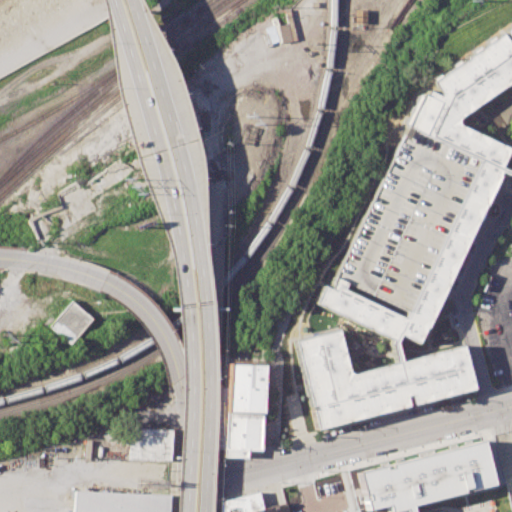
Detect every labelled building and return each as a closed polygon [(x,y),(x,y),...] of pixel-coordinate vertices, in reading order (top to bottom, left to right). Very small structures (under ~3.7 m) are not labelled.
[(267,16),(277,43),(279,41),(279,42),(294,38),(286,7),(281,9),(284,21),(276,23),(272,15),(267,16)] [(354,9),(365,9),(365,23),(353,23),(354,9)] [(429,81),(511,22),(511,87),(509,83),(504,82),(455,119),(456,124),(506,148),(498,166),(496,170),(417,344),(397,335),(394,342),(399,360),(461,345),(472,389),(315,429),(293,340),(336,329),(346,371),(351,373),(394,362),(389,343),(390,339),(313,302),(321,286),(326,288),(332,276),(403,312),(476,159),(404,125),(418,94),(422,95),(424,90),(436,95),(437,92),(429,81)] [(404,125),(332,276),(403,312),(476,159),(404,125)] [(48,324),(70,299),(91,319),(68,345),(48,324)] [(226,361),(262,362),(259,449),(246,449),(246,452),(223,451),(226,361)] [(166,458),(167,428),(125,427),(124,456),(166,458)] [(511,511),(511,428),(492,434),(511,511)] [(358,511),(348,469),(479,434),(491,485),(411,504),(412,511),(358,511)] [(72,511),(73,491),(167,494),(166,511),(72,511)] [(220,501),(219,511),(246,511),(262,508),(258,491),(220,501)] [(246,511),(288,511),(286,502),(262,508),(246,511)]
